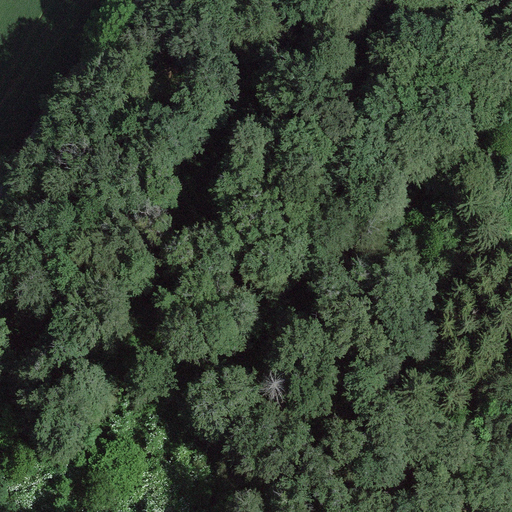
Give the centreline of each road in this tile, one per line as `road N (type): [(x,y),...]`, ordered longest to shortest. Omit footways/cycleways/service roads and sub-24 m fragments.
road 1 (track): [(0,202),(89,60),(144,0)]
road 2 (track): [(374,511),(511,336)]
road 3 (track): [(511,80),(473,33),(409,0)]
